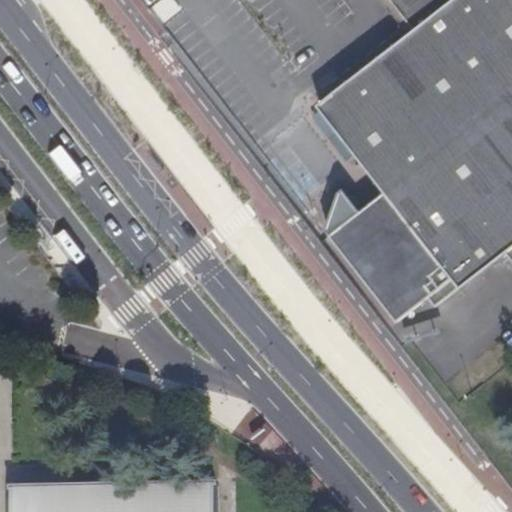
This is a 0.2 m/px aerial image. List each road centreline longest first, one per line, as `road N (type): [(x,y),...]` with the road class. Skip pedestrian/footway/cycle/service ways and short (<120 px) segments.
road 1 (primary): [(420,511),(273,350),(0,5)]
road 2 (primary): [(0,70),(164,281),(366,511)]
